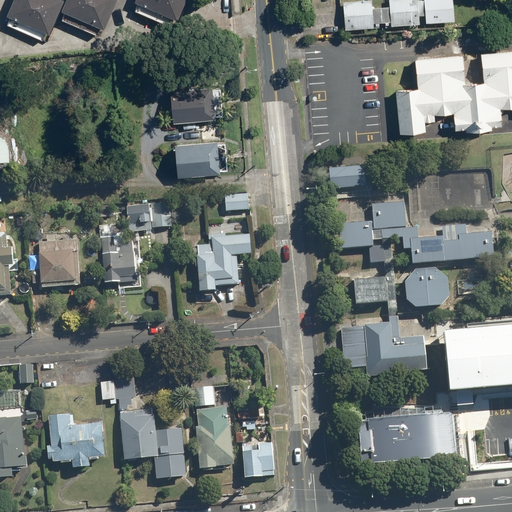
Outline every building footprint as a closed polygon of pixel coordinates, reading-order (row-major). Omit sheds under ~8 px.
[(63,0),(12,0),(7,14),(50,33),(63,0)] [(116,0),(66,0),(62,10),(105,29),(116,0)] [(187,0),(136,0),(136,1),(179,21),(187,0)] [(359,0),(343,2),(346,29),(377,26),(374,0),(359,0)] [(388,0),(391,26),(421,23),(419,0),(388,0)] [(424,0),(426,23),(456,21),(454,0),(424,0)] [(396,89),(400,132),(428,129),(426,113),(455,111),(457,127),(504,123),(503,106),(511,105),(511,48),(482,51),(485,79),(467,81),(464,53),(415,58),(418,87),(396,89)] [(169,89),(172,121),(215,117),(215,116),(223,115),(220,87),(213,87),(213,85),(169,89)] [(0,103),(0,160),(10,160),(7,103),(0,103)] [(174,143),(176,175),(221,172),(220,170),(227,169),(225,141),(217,141),(217,139),(174,143)] [(363,166),(327,168),(329,189),(365,187),(363,166)] [(246,193),(222,195),(223,212),(247,210),(246,193)] [(403,204),(370,206),(371,221),(372,229),(405,227),(403,204)] [(150,205),(126,207),(128,233),(154,231),(154,232),(169,231),(167,211),(150,213),(150,205)] [(373,246),(372,229),(371,221),(337,225),(339,249),(373,246)] [(409,239),(411,264),(494,257),(493,233),(467,234),(466,225),(440,227),(441,236),(409,239)] [(0,294),(13,293),(10,266),(15,265),(13,247),(7,247),(6,232),(0,232),(0,294)] [(196,256),(200,292),(216,291),(216,286),(238,284),(236,255),(251,254),(249,234),(223,236),(223,233),(206,234),(207,245),(196,246),(197,256),(196,256)] [(113,236),(100,237),(104,283),(118,282),(119,283),(138,282),(137,275),(136,275),(134,252),(133,252),(132,241),(113,242),(113,236)] [(30,266),(32,284),(41,283),(41,289),(81,285),(77,239),(37,242),(39,265),(30,266)] [(406,281),(408,298),(418,306),(443,303),(450,294),(449,277),(437,266),(417,268),(406,281)] [(351,280),(353,304),(385,301),(383,277),(351,280)] [(486,277),(458,279),(459,294),(487,292),(486,277)] [(395,342),(392,319),(338,325),(342,360),(348,359),(349,368),(368,366),(369,374),(427,368),(424,339),(395,342)] [(511,327),(443,334),(448,392),(511,385),(511,327)] [(20,365),(21,384),(35,384),(34,364),(20,365)] [(115,380),(100,382),(101,401),(117,400),(115,380)] [(194,388),(196,407),(214,405),(212,386),(194,388)] [(195,426),(200,470),(217,468),(217,466),(235,464),(229,423),(228,423),(226,407),(195,410),(197,426),(195,426)] [(39,409),(26,409),(26,420),(39,419),(39,409)] [(371,462),(371,465),(450,457),(446,413),(367,420),(366,423),(355,424),(358,462),(371,462)] [(69,414),(49,416),(52,445),(48,445),(49,459),(54,459),(55,462),(74,460),(75,468),(93,466),(92,458),(107,456),(102,422),(71,425),(69,414)] [(154,414),(120,419),(125,460),(155,458),(157,480),(188,477),(182,428),(156,430),(154,414)] [(0,478),(15,477),(14,467),(29,465),(23,415),(0,417),(0,478)] [(274,444),(245,445),(246,478),(276,477),(274,444)]
